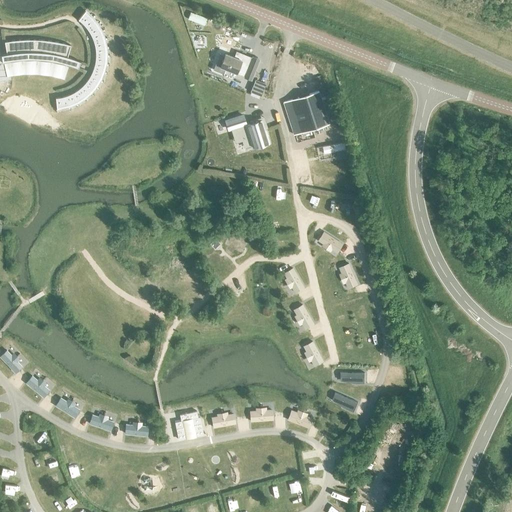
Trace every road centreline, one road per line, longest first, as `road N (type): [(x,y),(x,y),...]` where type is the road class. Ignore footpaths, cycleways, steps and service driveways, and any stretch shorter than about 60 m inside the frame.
road 1 (tertiary): [(511,339),(459,297),(423,227),(414,164),(430,82)]
road 2 (tertiary): [(430,82),(224,0)]
road 3 (tertiary): [(452,511),(511,377)]
